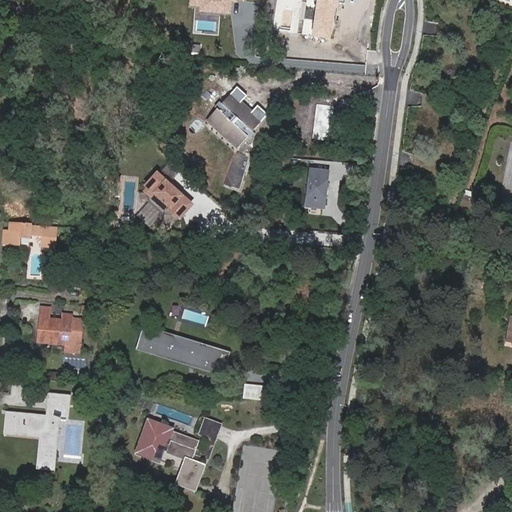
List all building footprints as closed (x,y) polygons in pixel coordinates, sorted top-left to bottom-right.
[(191,0),(191,5),(199,6),(198,10),(232,13),(233,0),(237,0),(247,1),(247,0),(191,0)] [(260,124),(252,117),(237,102),(246,93),(238,86),(229,96),(221,105),(219,103),(215,107),(217,109),(211,116),(218,122),(215,125),(231,140),(232,142),(236,146),(230,186),(238,187),(248,188),(249,152),(244,152),(238,151),(238,146),(243,142),(247,137),(249,139),(253,135),(251,133),(260,124)] [(260,124),(269,114),(261,107),(252,117),(260,124)] [(218,122),(211,116),(208,118),(215,125),(218,122)] [(325,209),(329,168),(308,166),(305,207),(325,209)] [(157,170),(140,189),(178,222),(195,203),(157,170)] [(31,239),(31,234),(43,235),(43,246),(55,247),(57,228),(33,227),(33,224),(11,222),(10,231),(5,231),(4,244),(20,245),(21,238),(31,239)] [(86,280),(70,279),(70,287),(85,289),(86,280)] [(97,307),(83,306),(82,315),(97,316),(97,307)] [(184,318),(204,321),(205,313),(186,309),(184,318)] [(80,352),(83,319),(72,318),(72,315),(63,315),(63,321),(40,319),(38,342),(69,344),(69,351),(80,352)] [(146,353),(153,329),(144,326),(137,350),(146,353)] [(210,350),(162,336),(163,332),(153,329),(146,353),(156,356),(157,351),(205,366),(204,370),(223,376),(230,352),(211,346),(210,350)] [(211,346),(163,332),(162,336),(210,350),(211,346)] [(97,333),(89,333),(88,348),(96,349),(97,333)] [(205,366),(157,351),(156,356),(204,370),(205,366)] [(278,400),(280,384),(247,381),(246,397),(253,398),(271,400),(278,400)] [(49,418),(9,414),(7,432),(17,432),(18,425),(44,428),(43,435),(40,468),(52,469),(57,419),(66,420),(68,398),(51,396),(49,418)] [(94,405),(95,398),(82,397),(81,404),(94,405)] [(203,451),(195,448),(192,454),(209,461),(223,424),(205,417),(199,435),(207,438),(203,451)] [(18,425),(17,432),(43,435),(44,428),(18,425)] [(179,484),(195,490),(203,466),(190,461),(192,454),(195,448),(197,442),(176,434),(169,453),(188,459),(179,484)]
